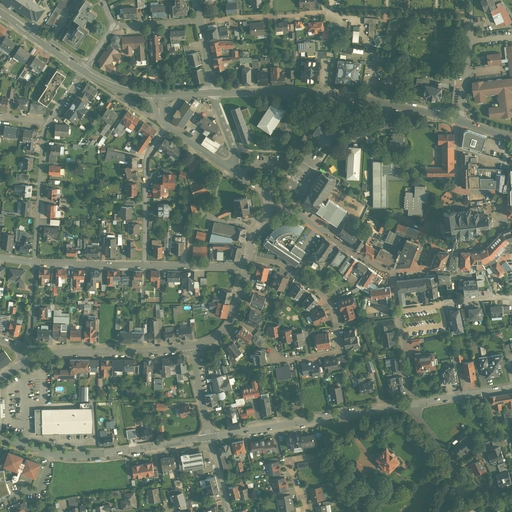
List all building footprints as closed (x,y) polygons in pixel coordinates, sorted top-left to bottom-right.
[(1,0),(15,10),(36,25),(47,10),(34,0),(1,0)] [(74,0),(59,0),(58,1),(59,4),(56,7),(62,11),(63,8),(76,3),(74,0)] [(85,0),(79,9),(81,10),(74,19),(80,23),(84,26),(88,19),(92,21),(97,14),(90,10),(93,5),(85,0)] [(184,0),(175,0),(175,5),(173,5),(173,14),(187,14),(186,2),(185,2),(184,0)] [(492,0),(480,0),(485,12),(490,10),(496,8),(492,0)] [(234,3),(226,4),(227,13),(237,13),(236,9),(236,3),(234,3)] [(506,11),(504,12),(501,6),(499,3),(496,4),(497,7),(496,8),(490,10),(490,11),(491,11),(492,15),(499,12),(503,21),(505,25),(511,22),(507,11),(506,11)] [(165,5),(152,6),(153,16),(158,16),(158,15),(165,15),(165,5)] [(56,7),(46,24),(51,27),(62,11),(56,7)] [(137,7),(124,8),(125,18),(137,17),(137,7)] [(499,12),(492,15),(496,24),(503,21),(499,12)] [(384,36),(378,35),(377,36),(375,34),(375,23),(378,24),(379,19),(364,17),(364,22),(369,23),(368,35),(375,40),(374,40),(377,46),(383,46),(385,44),(385,39),(384,36)] [(282,22),(275,22),(275,31),(281,31),(281,30),(288,30),(287,24),(287,21),(282,21),(282,22)] [(323,22),(307,23),(308,32),(312,31),(312,33),(317,33),(317,31),(323,31),(323,22)] [(80,23),(72,34),(68,30),(63,37),(77,47),(82,41),(81,40),(89,29),(84,26),(80,23)] [(263,23),(250,24),(251,34),(263,34),(264,33),(263,29),(263,23)] [(216,24),(207,26),(208,29),(207,29),(209,40),(225,37),(229,36),(227,26),(219,28),(220,32),(218,33),(216,24)] [(185,30),(170,31),(171,41),(171,44),(179,43),(179,40),(185,39),(185,40),(186,40),(185,30)] [(122,37),(122,38),(120,38),(119,38),(117,35),(113,36),(111,38),(111,42),(109,45),(106,48),(107,49),(106,51),(104,50),(98,59),(99,59),(98,61),(100,63),(99,65),(101,66),(100,68),(105,71),(106,69),(110,72),(114,66),(110,63),(113,59),(117,62),(121,56),(117,53),(119,51),(117,50),(119,47),(122,47),(122,49),(125,49),(125,54),(132,53),(132,48),(136,48),(137,60),(145,60),(144,48),(143,35),(131,36),(127,37),(127,36),(122,37)] [(160,36),(150,36),(151,59),(155,59),(158,59),(158,58),(161,58),(161,51),(162,51),(162,44),(161,44),(160,36)] [(15,43),(5,37),(2,42),(0,44),(9,51),(15,43)] [(220,41),(210,43),(212,55),(222,53),(221,47),(220,41)] [(174,46),(170,47),(169,43),(165,44),(167,55),(175,54),(174,46)] [(314,43),(299,44),(299,52),(308,51),(308,52),(311,52),(315,51),(314,43)] [(511,45),(510,45),(510,46),(507,46),(508,46),(504,47),(505,59),(501,59),(501,62),(509,61),(510,66),(508,67),(508,69),(510,69),(511,78),(501,79),(501,78),(496,79),(496,80),(492,80),(492,79),(487,80),(487,81),(483,81),(483,80),(473,81),(473,83),(471,83),(472,87),(471,87),(471,91),(472,91),(473,96),(475,96),(475,102),(478,102),(478,103),(482,102),(482,101),(485,101),(485,95),(487,95),(486,94),(490,94),(490,95),(494,94),(494,93),(497,93),(497,92),(498,92),(499,96),(497,97),(498,100),(499,100),(500,106),(488,107),(489,110),(487,111),(488,115),(489,115),(489,117),(501,116),(501,118),(506,117),(506,118),(510,118),(510,117),(511,116),(511,98),(511,94),(511,95),(511,90),(511,45)] [(30,54),(20,46),(13,56),(14,56),(14,55),(20,58),(19,59),(24,63),(30,54)] [(191,54),(187,54),(187,55),(190,66),(195,65),(201,64),(198,52),(191,54)] [(500,53),(486,54),(488,65),(499,64),(498,63),(501,62),(501,64),(502,64),(501,62),(501,59),(500,53)] [(45,63),(35,57),(30,65),(34,67),(40,71),(45,63)] [(222,57),(213,59),(216,71),(224,69),(222,57)] [(315,61),(305,61),(304,71),(302,70),(301,80),(305,81),(306,80),(309,80),(309,81),(309,80),(312,80),(312,81),(313,81),(317,82),(317,74),(318,74),(318,72),(319,72),(319,62),(315,61)] [(355,63),(343,61),(343,62),(339,61),(339,65),(337,77),(337,81),(340,82),(353,83),(357,84),(357,80),(359,67),(359,64),(355,63)] [(249,69),(244,69),(245,84),(254,84),(253,71),(253,68),(252,62),(248,62),(249,69)] [(202,69),(195,70),(195,65),(190,66),(191,71),(192,71),(195,83),(204,82),(202,69)] [(279,67),(271,67),(271,84),(285,84),(284,74),(279,75),(279,67)] [(24,69),(19,76),(22,78),(27,71),(24,69)] [(48,85),(38,99),(47,106),(57,91),(56,91),(66,76),(57,69),(47,84),(46,83),(45,84),(48,85)] [(267,72),(257,72),(258,84),(268,84),(267,72)] [(435,87),(425,85),(423,98),(428,99),(435,100),(440,100),(440,96),(441,96),(442,92),(441,92),(442,88),(440,87),(441,83),(435,82),(435,87)] [(98,91),(87,84),(81,92),(87,96),(92,99),(98,91)] [(76,95),(73,100),(74,101),(69,109),(67,108),(64,113),(74,120),(77,116),(80,117),(86,108),(84,107),(87,102),(76,95)] [(8,99),(0,97),(0,107),(7,108),(8,99)] [(28,100),(16,98),(15,109),(20,110),(20,108),(27,109),(28,100)] [(185,101),(179,111),(177,109),(173,115),(175,116),(172,121),(182,128),(186,123),(190,122),(189,118),(196,108),(185,101)] [(285,110),(272,102),(257,125),(270,133),(278,138),(285,127),(293,115),(285,110)] [(40,105),(31,103),(29,112),(45,115),(46,109),(46,108),(40,105)] [(231,109),(238,129),(236,129),(240,140),(241,139),(243,144),(252,141),(244,119),(250,116),(247,108),(241,110),(239,106),(231,109)] [(108,108),(107,108),(107,109),(102,117),(102,116),(108,120),(108,121),(112,124),(118,115),(117,115),(111,111),(108,108)] [(139,119),(128,111),(127,111),(122,119),(125,121),(126,122),(124,124),(127,126),(129,124),(134,127),(139,119)] [(211,120),(204,116),(199,124),(206,128),(211,120)] [(122,119),(114,131),(119,134),(125,126),(122,124),(125,121),(122,119)] [(216,119),(211,120),(206,128),(203,133),(205,134),(214,140),(219,143),(220,144),(222,144),(224,143),(224,141),(222,134),(219,126),(216,119)] [(342,135),(321,121),(312,134),(333,147),(342,135)] [(156,131),(144,122),(139,130),(145,135),(151,139),(156,131)] [(69,126),(55,125),(55,134),(64,135),(64,136),(68,136),(69,126)] [(17,128),(5,126),(3,136),(8,137),(9,136),(15,137),(17,128)] [(394,129),(391,129),(390,132),(390,142),(388,142),(388,147),(400,147),(400,141),(403,141),(403,137),(403,132),(400,132),(400,128),(394,129)] [(29,130),(24,129),(23,135),(22,140),(28,141),(26,149),(34,150),(35,147),(34,147),(35,140),(36,140),(37,134),(36,134),(37,131),(29,129),(29,130)] [(464,132),(463,133),(462,147),(480,153),(486,136),(468,130),(467,130),(465,131),(464,132)] [(214,140),(205,134),(199,143),(213,152),(219,143),(214,140)] [(453,134),(439,134),(438,134),(438,135),(438,143),(438,144),(441,144),(441,167),(427,167),(427,174),(426,173),(425,175),(427,175),(427,176),(454,175),(454,167),(454,143),(454,134),(453,134)] [(145,135),(135,148),(135,149),(137,150),(141,153),(151,139),(145,135)] [(174,144),(171,142),(171,143),(164,139),(159,146),(163,149),(171,155),(171,154),(175,157),(181,150),(173,145),(174,144)] [(61,146),(51,145),(50,154),(57,154),(60,154),(61,146)] [(360,147),(348,146),(346,178),(359,179),(360,147)] [(114,152),(107,150),(105,160),(110,161),(110,158),(120,160),(121,158),(125,159),(125,156),(126,156),(126,155),(114,152)] [(161,154),(157,151),(153,156),(158,159),(161,154)] [(126,156),(125,156),(125,159),(125,161),(128,161),(128,163),(128,167),(130,167),(137,167),(137,156),(126,156)] [(33,158),(24,157),(24,158),(22,158),(22,161),(24,162),(23,168),(32,169),(33,158)] [(196,157),(187,165),(190,169),(200,162),(196,157)] [(373,208),(387,208),(387,173),(394,173),(394,158),(372,159),(373,208)] [(477,163),(471,163),(471,161),(468,161),(468,163),(467,163),(467,171),(469,183),(469,187),(480,187),(480,180),(478,168),(477,163)] [(61,166),(50,165),(49,174),(60,175),(61,166)] [(128,167),(121,169),(119,169),(120,172),(122,173),(123,178),(129,176),(132,175),(131,173),(130,167),(128,167)] [(502,191),(502,192),(503,192),(505,193),(507,193),(507,202),(507,205),(506,205),(507,215),(508,216),(511,215),(511,167),(510,168),(510,172),(509,172),(507,183),(506,183),(504,183),(503,183),(503,185),(502,191)] [(496,169),(478,168),(480,180),(480,187),(494,188),(496,173),(496,169)] [(321,172),(310,189),(311,190),(309,193),(303,202),(302,203),(312,209),(314,211),(315,210),(322,200),(324,197),(324,198),(335,181),(321,172)] [(496,173),(494,188),(502,191),(503,185),(503,183),(504,174),(500,174),(496,173)] [(168,174),(165,174),(163,174),(163,179),(165,179),(165,182),(161,185),(158,185),(159,184),(154,184),(154,186),(153,186),(153,192),(154,192),(154,194),(157,194),(158,195),(164,195),(164,194),(167,194),(167,195),(167,189),(168,188),(174,188),(173,188),(173,185),(174,184),(174,178),(173,177),(173,175),(174,175),(172,174),(168,174)] [(191,186),(190,186),(195,197),(208,191),(204,180),(198,183),(191,186)] [(136,183),(128,183),(128,184),(125,184),(125,188),(128,188),(127,195),(136,195),(136,183)] [(31,186),(23,185),(21,185),(15,185),(15,190),(22,190),(22,195),(31,196),(31,191),(30,191),(31,186)] [(414,193),(412,193),(412,192),(405,192),(405,196),(404,196),(405,198),(404,199),(405,201),(404,201),(405,203),(404,204),(405,206),(403,206),(405,209),(408,209),(408,215),(422,216),(423,209),(421,209),(422,202),(427,202),(428,192),(425,191),(425,186),(415,185),(414,193)] [(57,188),(48,188),(47,198),(56,198),(57,193),(60,193),(60,189),(57,189),(57,188)] [(247,196),(233,199),(235,208),(233,208),(233,211),(236,211),(237,217),(244,216),(244,215),(247,215),(246,213),(250,212),(249,208),(248,200),(247,196)] [(325,202),(322,200),(315,210),(314,211),(337,226),(347,210),(328,197),(325,202)] [(30,203),(23,202),(22,205),(18,204),(18,213),(21,214),(29,215),(30,203)] [(169,204),(158,203),(158,216),(169,216),(169,212),(168,212),(168,204),(169,204)] [(58,205),(47,204),(46,216),(55,217),(56,211),(57,211),(58,205)] [(196,204),(186,206),(188,214),(198,212),(196,204)] [(131,207),(122,206),(121,214),(121,218),(122,218),(131,218),(131,213),(131,207)] [(444,211),(443,211),(444,212),(443,212),(443,213),(442,213),(442,214),(444,214),(444,217),(442,217),(441,217),(441,218),(441,219),(440,218),(440,219),(441,219),(441,220),(440,221),(441,222),(440,222),(440,223),(441,223),(441,231),(441,232),(442,232),(442,233),(443,233),(443,232),(444,232),(443,232),(444,233),(445,234),(446,234),(446,233),(447,239),(445,239),(445,240),(447,240),(447,241),(456,240),(456,239),(457,239),(464,238),(464,240),(465,240),(465,238),(472,237),(472,239),(473,239),(473,237),(474,237),(474,236),(472,236),(472,233),(479,232),(479,234),(480,234),(480,228),(484,227),(484,229),(485,229),(485,227),(488,227),(489,228),(490,228),(489,226),(491,224),(493,224),(493,223),(491,223),(491,220),(492,219),(492,218),(491,219),(488,217),(488,215),(488,212),(487,212),(484,212),(485,212),(484,211),(483,212),(478,213),(478,212),(477,212),(477,211),(476,209),(470,210),(470,208),(469,208),(469,210),(462,210),(462,209),(461,209),(461,210),(455,211),(454,211),(453,210),(452,210),(453,211),(450,211),(450,209),(447,210),(447,212),(444,212),(444,211)] [(226,209),(217,213),(219,218),(228,214),(226,209)] [(354,225),(347,221),(338,234),(353,244),(358,236),(358,235),(350,230),(354,225)] [(246,229),(214,222),(212,231),(233,236),(233,238),(243,241),(244,237),(245,237),(245,233),(246,229)] [(139,224),(129,223),(129,233),(139,233),(139,224)] [(282,225),(276,228),(273,230),(270,234),(271,234),(269,236),(268,235),(266,237),(265,240),(263,244),(296,266),(305,252),(295,245),(291,251),(277,242),(278,240),(276,239),(277,239),(281,241),(282,240),(283,241),(285,239),(286,238),(288,238),(288,236),(290,236),(291,236),(291,238),(293,238),(294,238),(295,237),(296,238),(303,227),(297,224),(290,223),(282,225)] [(384,225),(379,223),(376,230),(381,233),(384,225)] [(407,227),(397,224),(394,232),(403,236),(407,227)] [(418,231),(407,227),(403,236),(404,234),(407,235),(406,237),(407,237),(414,241),(418,231)] [(511,227),(510,228),(510,229),(501,233),(509,241),(511,240),(511,227)] [(28,233),(17,228),(16,240),(18,241),(21,234),(26,237),(28,233)] [(58,228),(44,228),(44,236),(45,236),(44,242),(50,242),(50,235),(52,235),(52,236),(53,236),(57,236),(57,237),(58,237),(58,228)] [(406,237),(404,236),(403,236),(394,232),(389,230),(385,241),(399,247),(397,251),(398,251),(397,256),(396,256),(396,258),(393,266),(409,265),(418,242),(414,241),(407,237),(406,237)] [(206,233),(197,231),(196,238),(205,240),(206,233)] [(233,236),(212,231),(209,243),(210,243),(213,243),(232,243),(233,238),(233,236)] [(176,232),(168,232),(168,239),(168,244),(174,244),(174,242),(176,242),(176,236),(176,232)] [(13,236),(4,234),(4,233),(2,248),(11,249),(13,234),(13,236)] [(498,236),(489,245),(488,245),(486,248),(495,259),(496,259),(494,257),(497,253),(501,249),(506,253),(507,251),(510,254),(511,253),(511,251),(511,243),(511,244),(509,241),(501,233),(500,233),(498,235),(498,236)] [(26,237),(21,234),(18,241),(22,242),(19,250),(27,254),(27,253),(29,254),(30,250),(30,248),(29,248),(30,245),(27,244),(29,238),(26,237)] [(358,236),(352,245),(359,251),(364,244),(361,241),(362,239),(358,236)] [(106,238),(106,245),(106,256),(115,256),(116,238),(106,238)] [(322,241),(315,251),(309,260),(320,268),(328,256),(326,255),(329,250),(331,252),(336,245),(335,245),(331,242),(330,243),(327,241),(324,239),(322,241)] [(159,241),(152,240),(152,247),(154,247),(153,257),(162,257),(162,246),(159,246),(159,241)] [(133,241),(128,241),(128,244),(127,244),(126,248),(126,256),(135,256),(135,247),(133,247),(133,241)] [(176,242),(174,242),(174,244),(174,246),(174,253),(183,253),(183,242),(181,242),(176,242)] [(232,243),(213,243),(213,248),(217,248),(218,248),(223,249),(231,251),(232,245),(233,243),(232,243)] [(370,246),(365,243),(360,251),(372,259),(374,258),(378,251),(372,247),(372,246),(370,245),(370,246)] [(242,247),(232,245),(231,251),(229,257),(230,257),(236,259),(239,260),(242,247)] [(327,260),(331,263),(336,266),(340,261),(338,260),(339,259),(347,265),(349,267),(355,258),(352,257),(336,245),(330,255),(327,260)] [(207,247),(193,246),(193,258),(207,259),(207,247)] [(495,259),(486,248),(486,247),(479,251),(483,262),(483,263),(484,264),(488,262),(487,261),(491,259),(493,261),(495,259)] [(99,248),(87,248),(87,255),(98,256),(99,248)] [(396,256),(380,248),(378,251),(374,258),(393,266),(396,258),(396,256)] [(479,251),(470,252),(470,258),(471,259),(472,268),(476,267),(477,270),(485,269),(482,263),(483,263),(483,262),(479,251)] [(448,252),(438,252),(436,253),(431,268),(443,269),(445,262),(448,253),(448,252)] [(470,252),(461,252),(460,268),(466,268),(466,271),(469,271),(469,268),(470,258),(470,252)] [(450,254),(449,255),(447,268),(453,268),(452,271),(453,271),(456,271),(457,271),(457,256),(454,256),(454,255),(453,255),(453,254),(452,254),(451,254),(450,254)] [(344,273),(344,274),(346,275),(348,276),(359,261),(355,258),(349,267),(344,273)] [(340,261),(336,266),(333,271),(337,274),(338,273),(339,274),(340,271),(344,273),(349,267),(347,265),(339,259),(338,260),(340,261)] [(493,261),(491,262),(495,268),(499,264),(496,259),(495,259),(493,261)] [(368,267),(359,261),(354,269),(360,274),(362,275),(368,267)] [(511,269),(506,261),(500,265),(504,271),(505,271),(511,269)] [(495,268),(493,269),(498,275),(504,271),(500,265),(499,264),(495,268)] [(269,267),(259,265),(258,269),(257,269),(256,273),(257,274),(256,277),(258,277),(264,279),(266,279),(269,267)] [(368,267),(356,285),(364,291),(367,287),(370,281),(376,273),(368,267)] [(25,271),(10,269),(9,278),(16,279),(16,281),(19,281),(24,282),(25,271)] [(50,269),(39,269),(39,278),(44,278),(49,278),(50,269)] [(66,269),(57,269),(57,277),(56,277),(56,280),(56,284),(61,284),(61,277),(66,278),(66,269)] [(360,274),(354,269),(347,279),(353,283),(355,280),(360,274)] [(84,270),(74,270),(74,276),(74,287),(79,287),(79,279),(84,279),(84,274),(84,270)] [(120,270),(108,270),(108,279),(108,284),(108,283),(113,283),(113,279),(118,279),(120,279),(120,277),(120,270)] [(143,271),(134,271),(134,279),(132,279),(132,288),(140,288),(140,292),(142,292),(142,286),(143,271)] [(160,271),(151,271),(151,280),(156,280),(159,280),(159,279),(160,271)] [(180,271),(168,271),(167,281),(169,281),(168,286),(173,286),(173,281),(179,281),(180,271)] [(194,271),(182,271),(182,280),(182,285),(188,285),(188,287),(193,288),(194,271)] [(234,284),(237,273),(228,271),(227,276),(220,274),(219,281),(234,284)] [(450,272),(437,271),(438,282),(451,282),(450,272)] [(288,277),(277,273),(276,272),(274,277),(275,277),(272,285),(283,290),(286,284),(288,281),(287,281),(288,277)] [(435,276),(425,277),(428,297),(438,295),(436,283),(435,276)] [(425,277),(397,280),(398,292),(403,292),(421,290),(426,289),(425,277)] [(462,280),(464,294),(477,292),(476,279),(471,279),(471,278),(468,278),(468,280),(462,280)] [(300,285),(296,283),(296,284),(291,291),(290,293),(298,299),(305,288),(300,284),(300,285)] [(370,289),(371,294),(369,296),(371,298),(372,299),(391,296),(390,286),(380,288),(370,289)] [(232,291),(222,289),(220,297),(220,301),(229,303),(232,291)] [(258,294),(253,292),(249,302),(252,303),(257,305),(262,307),(266,297),(263,296),(258,294)] [(318,300),(311,293),(311,294),(308,297),(302,303),(309,309),(312,306),(312,307),(318,300)] [(353,297),(338,301),(341,310),(343,309),(345,319),(355,316),(352,307),(355,306),(353,297)] [(218,301),(217,308),(215,314),(226,317),(227,313),(228,308),(229,304),(218,301)] [(490,306),(491,317),(502,316),(501,305),(490,306)] [(41,307),(40,307),(40,308),(38,310),(38,317),(47,317),(47,309),(47,307),(41,307)] [(318,311),(311,314),(311,315),(313,314),(315,319),(314,320),(316,323),(328,317),(326,314),(325,311),(325,312),(323,308),(323,309),(318,311)] [(463,330),(458,308),(449,310),(454,332),(463,330)] [(481,308),(469,309),(469,317),(469,319),(473,319),(474,321),(478,321),(478,319),(482,318),(481,308)] [(62,310),(54,310),(54,309),(53,323),(53,339),(56,339),(56,330),(66,330),(66,324),(69,324),(69,316),(61,316),(62,310)] [(469,309),(460,310),(463,318),(469,317),(469,309)] [(263,315),(253,310),(252,310),(250,310),(245,321),(247,322),(247,323),(257,327),(263,315)] [(96,316),(88,315),(88,319),(86,319),(85,330),(85,340),(88,340),(92,340),(96,340),(96,331),(96,320),(96,316)] [(158,320),(152,321),(152,326),(150,326),(150,332),(149,332),(149,342),(160,341),(159,332),(158,332),(158,320)] [(392,331),(387,332),(387,327),(394,326),(393,320),(380,322),(382,333),(384,345),(394,344),(394,342),(396,341),(395,335),(393,336),(392,331)] [(21,324),(13,321),(13,322),(11,321),(9,329),(10,330),(10,332),(18,335),(21,324)] [(279,325),(267,327),(266,330),(269,329),(270,336),(280,335),(279,330),(280,330),(279,325)] [(186,326),(178,327),(179,338),(193,336),(191,326),(186,326)] [(253,335),(242,326),(236,335),(246,343),(253,335)] [(280,330),(279,330),(280,335),(281,341),(293,339),(292,333),(291,328),(280,330)] [(351,329),(348,330),(344,331),(345,338),(343,338),(344,341),(346,348),(350,347),(350,349),(358,348),(357,346),(358,346),(357,343),(358,343),(358,339),(357,339),(356,336),(354,329),(351,330),(351,329)] [(47,330),(42,330),(42,339),(50,339),(51,330),(47,330)] [(66,330),(56,330),(56,339),(66,340),(67,330),(66,330)] [(75,330),(70,330),(70,340),(81,340),(81,330),(75,330)] [(127,332),(120,331),(120,333),(119,333),(118,339),(120,339),(120,341),(132,342),(132,332),(127,332)] [(165,332),(163,332),(164,341),(175,339),(174,331),(165,332)] [(138,332),(132,332),(132,342),(144,342),(144,332),(138,332)] [(292,333),(293,339),(294,345),(305,344),(304,337),(304,335),(303,335),(299,336),(299,332),(292,333)] [(323,333),(315,334),(317,349),(331,347),(330,340),(329,340),(329,339),(328,332),(323,333)] [(265,340),(260,336),(256,343),(255,344),(260,347),(265,340)] [(241,352),(233,342),(231,344),(229,344),(229,345),(226,347),(232,354),(234,357),(241,352)] [(265,349),(256,350),(257,353),(253,354),(253,355),(254,355),(255,363),(255,364),(267,362),(266,359),(265,353),(265,349)] [(0,353),(0,368),(11,361),(4,351),(0,353)] [(433,352),(427,353),(427,355),(421,356),(420,352),(415,353),(415,356),(417,369),(419,369),(419,374),(434,372),(433,367),(435,367),(435,363),(438,363),(437,358),(434,358),(433,354),(433,352)] [(234,357),(232,354),(228,357),(230,361),(229,361),(230,362),(232,364),(237,360),(234,357)] [(347,354),(339,356),(340,357),(341,364),(341,365),(349,364),(347,354)] [(491,356),(486,357),(486,356),(478,358),(480,368),(482,368),(482,371),(485,370),(486,377),(491,376),(491,377),(494,376),(498,375),(498,372),(501,371),(501,367),(497,368),(497,365),(501,365),(501,360),(503,360),(502,354),(491,356)] [(185,356),(174,358),(175,358),(176,368),(176,371),(183,371),(187,370),(186,364),(185,364),(185,356)] [(331,357),(328,358),(328,359),(324,360),(324,362),(325,368),(326,370),(326,371),(326,370),(331,369),(331,370),(331,369),(338,368),(338,367),(337,364),(336,358),(332,359),(332,358),(331,357)] [(174,358),(162,359),(163,369),(161,369),(162,375),(171,374),(170,368),(176,368),(175,358),(174,358)] [(398,358),(391,359),(385,360),(386,366),(392,365),(393,371),(395,371),(400,370),(400,366),(398,358)] [(82,360),(76,359),(76,360),(70,360),(70,370),(70,371),(77,371),(80,371),(80,377),(86,377),(86,371),(89,371),(89,370),(89,360),(82,360)] [(99,360),(90,360),(89,360),(89,370),(95,370),(95,371),(99,371),(99,360)] [(112,360),(102,360),(102,376),(107,376),(107,369),(112,369),(112,360)] [(124,360),(112,360),(112,369),(112,377),(116,377),(116,370),(124,370),(124,360)] [(134,360),(124,360),(124,370),(134,370),(134,360)] [(154,360),(144,360),(144,368),(145,368),(145,369),(143,369),(143,380),(145,380),(151,380),(151,374),(151,373),(150,373),(149,373),(149,368),(150,368),(151,368),(154,368),(154,360)] [(374,371),(371,360),(366,362),(370,372),(374,371)] [(318,364),(314,364),(314,363),(313,363),(312,361),(310,362),(310,361),(307,362),(301,363),(302,368),(303,375),(309,374),(311,372),(312,372),(313,377),(321,376),(318,364)] [(289,365),(276,368),(277,373),(278,379),(291,376),(289,365)] [(454,365),(445,366),(445,370),(442,371),(444,382),(456,381),(455,374),(455,371),(454,365)] [(467,367),(463,368),(465,380),(476,379),(474,366),(467,367)] [(70,370),(55,370),(55,377),(60,377),(60,378),(72,378),(72,382),(77,382),(77,371),(70,371),(70,370)] [(227,373),(221,375),(223,383),(230,381),(229,379),(227,373)] [(221,375),(212,377),(213,383),(216,392),(224,390),(227,389),(232,388),(231,384),(230,381),(223,383),(221,375)] [(249,386),(250,387),(242,388),(244,398),(260,396),(256,377),(254,377),(255,379),(252,379),(253,385),(249,386)] [(372,381),(363,382),(362,378),(356,379),(357,385),(359,385),(360,393),(361,392),(360,392),(369,391),(374,390),(372,381)] [(338,387),(330,388),(332,402),(343,400),(340,387),(338,387)] [(215,393),(212,393),(205,395),(206,399),(205,399),(207,403),(208,406),(217,403),(216,399),(219,398),(221,398),(222,398),(223,398),(224,397),(225,396),(224,390),(216,392),(215,393)] [(511,392),(503,394),(504,402),(508,401),(511,400),(511,392)] [(268,393),(261,394),(262,398),(260,398),(261,404),(262,414),(271,412),(269,402),(268,393)] [(503,394),(489,397),(491,404),(495,404),(499,403),(504,402),(503,394)] [(80,403),(80,408),(42,409),(42,433),(38,434),(39,434),(93,433),(93,408),(89,408),(89,403),(80,403)] [(189,404),(180,407),(182,416),(183,415),(183,417),(186,416),(186,414),(191,413),(189,404)] [(233,407),(231,407),(230,404),(223,406),(226,414),(227,413),(232,416),(233,419),(227,420),(228,429),(240,428),(237,411),(234,410),(233,407)] [(146,427),(141,428),(142,429),(141,429),(143,438),(152,437),(151,428),(150,424),(146,425),(146,427)] [(464,431),(457,436),(461,442),(462,440),(463,441),(469,437),(464,431)] [(300,434),(286,436),(288,447),(294,446),(301,445),(300,436),(300,434)] [(313,434),(300,436),(301,445),(302,446),(309,445),(309,444),(314,444),(313,434)] [(113,435),(104,437),(105,445),(114,443),(113,435)] [(264,439),(260,440),(260,441),(251,442),(253,452),(263,450),(263,451),(275,449),(273,440),(264,441),(264,439)] [(243,440),(232,443),(234,453),(245,451),(243,440)] [(461,442),(454,447),(460,455),(465,451),(465,452),(468,449),(468,448),(463,441),(462,440),(461,442)] [(229,443),(227,444),(225,443),(223,444),(222,445),(218,446),(220,456),(222,456),(223,455),(224,457),(227,456),(227,454),(232,453),(229,443)] [(488,455),(491,463),(503,459),(501,452),(500,452),(498,447),(492,450),(493,453),(488,455)] [(386,448),(376,458),(380,462),(377,464),(383,469),(386,472),(388,470),(389,471),(395,465),(396,465),(399,463),(399,461),(386,448)] [(200,450),(177,454),(180,469),(180,471),(203,467),(200,450)] [(481,451),(475,456),(478,461),(479,460),(480,463),(485,461),(481,451)] [(22,457),(9,452),(4,465),(9,467),(9,468),(8,468),(7,468),(6,469),(6,470),(6,471),(4,471),(4,469),(0,469),(0,497),(10,493),(8,488),(6,482),(17,480),(18,478),(21,470),(22,470),(22,472),(35,477),(40,463),(27,458),(25,462),(21,461),(22,457)] [(227,456),(224,457),(223,455),(222,456),(224,466),(231,464),(228,455),(227,454),(227,456)] [(239,454),(234,455),(238,471),(243,470),(240,458),(239,458),(239,454)] [(173,456),(169,457),(161,459),(161,458),(163,469),(168,468),(169,468),(168,467),(174,466),(174,467),(175,467),(174,463),(173,456)] [(478,461),(470,464),(475,475),(485,470),(482,465),(481,465),(480,463),(479,460),(478,461)] [(152,462),(132,465),(134,477),(154,474),(154,471),(152,462)] [(364,470),(355,462),(352,465),(355,468),(354,470),(359,475),(364,470)] [(192,470),(193,477),(204,474),(203,467),(192,470)] [(510,470),(496,475),(496,474),(500,486),(503,485),(504,483),(511,479),(511,476),(510,470)] [(215,476),(205,479),(207,487),(217,484),(215,476)] [(178,479),(174,480),(176,489),(183,488),(182,479),(178,479)] [(217,484),(207,487),(208,490),(207,490),(207,493),(208,495),(209,494),(213,492),(214,494),(217,493),(217,491),(219,491),(217,484)] [(239,490),(238,485),(228,487),(229,490),(230,494),(231,498),(240,496),(240,495),(239,490)] [(321,487),(310,489),(312,501),(323,499),(321,487)] [(157,488),(147,490),(148,496),(149,496),(150,502),(159,501),(157,488)] [(247,488),(239,490),(240,495),(240,496),(241,499),(249,497),(247,488)] [(177,493),(172,495),(173,495),(174,499),(173,499),(176,507),(185,504),(182,492),(177,493)] [(133,493),(125,494),(126,501),(121,501),(122,509),(136,507),(133,493)] [(288,495),(278,497),(280,510),(293,508),(291,500),(290,500),(290,498),(291,498),(290,495),(288,495)] [(77,496),(68,497),(70,507),(78,505),(78,502),(77,496)] [(29,510),(25,502),(20,504),(23,509),(24,511),(29,510)]
